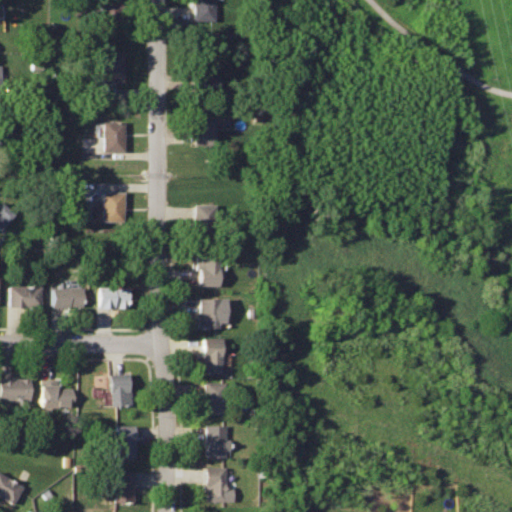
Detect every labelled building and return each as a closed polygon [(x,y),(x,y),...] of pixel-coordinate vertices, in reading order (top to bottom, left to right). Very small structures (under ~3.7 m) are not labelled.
[(120,0),(98,0),(98,18),(116,17),(115,6),(121,5),(120,0)] [(211,0),(190,0),(192,21),(212,19),(211,0)] [(119,51),(99,51),(99,79),(121,78),(119,51)] [(210,61),(190,61),(190,89),(211,89),(210,61)] [(210,115),(189,115),(191,143),(211,143),(210,115)] [(9,120),(0,121),(0,144),(12,142),(9,120)] [(118,121),(98,121),(99,151),(119,150),(118,121)] [(121,190),(101,190),(100,220),(120,220),(121,190)] [(211,204),(189,204),(190,232),(211,231),(211,204)] [(0,205),(0,223),(9,212),(0,205)] [(215,255),(196,254),(196,283),(215,283),(215,255)] [(36,285),(5,284),(4,306),(37,306),(36,285)] [(78,287),(47,287),(48,306),(78,305),(78,287)] [(124,287),(94,287),(93,307),(124,308),(124,287)] [(216,298),(197,298),(197,327),(216,327),(216,298)] [(219,337),(200,337),(199,373),(220,372),(219,337)] [(125,372),(104,374),(108,404),(128,402),(125,372)] [(26,378),(0,378),(0,397),(26,397),(26,378)] [(222,382),(202,382),(202,414),(222,413),(222,382)] [(67,387),(54,387),(54,384),(38,384),(39,406),(68,406),(67,387)] [(131,425),(110,423),(110,456),(132,456),(131,425)] [(223,424),(202,424),(203,457),(224,456),(223,424)] [(222,465),(202,465),(202,501),(222,501),(222,465)] [(129,470),(110,470),(111,501),(130,501),(129,470)] [(17,484),(0,475),(0,497),(9,502),(17,484)]
